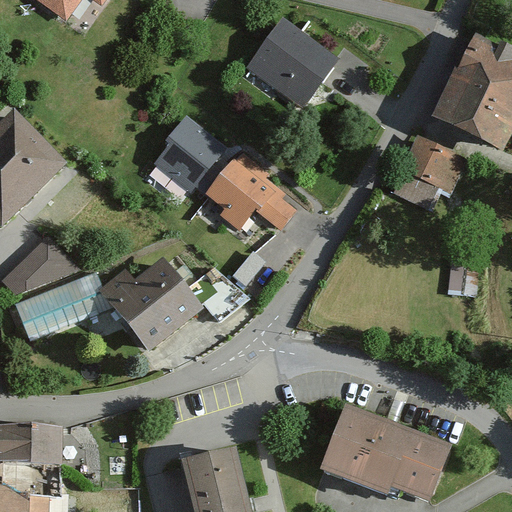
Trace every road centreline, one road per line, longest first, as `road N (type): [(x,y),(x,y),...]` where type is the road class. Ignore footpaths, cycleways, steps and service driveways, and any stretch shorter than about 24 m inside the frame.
road 1 (residential): [(251,343),(391,133),(460,0)]
road 2 (residential): [(511,454),(471,407),(305,349),(251,343)]
road 3 (residential): [(0,408),(83,410),(216,370),(251,343)]
